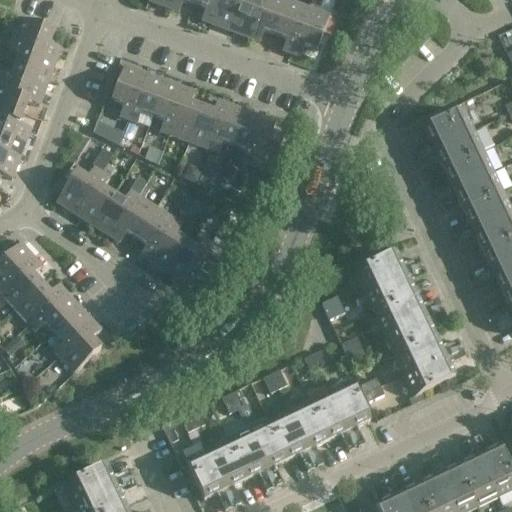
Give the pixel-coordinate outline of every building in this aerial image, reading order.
[(149,0),(148,3),(169,11),(173,0),(149,0)] [(182,3),(194,7),(196,0),(173,0),(169,11),(178,14),(182,3)] [(201,22),(210,26),(219,0),(196,0),(194,7),(205,11),(201,22)] [(219,0),(210,26),(230,33),(242,0),(219,0)] [(251,41),(266,0),(255,0),(254,4),(244,0),(242,0),(230,33),(251,41)] [(264,33),(275,37),(288,3),(279,0),(266,0),(251,41),(259,44),(264,33)] [(282,53),(291,56),(308,11),(288,3),(275,37),(287,41),(282,53)] [(329,18),(308,11),(291,56),(300,59),(304,48),(317,52),(329,18)] [(20,21),(12,42),(57,59),(60,50),(49,46),(54,34),(20,21)] [(57,59),(12,42),(8,51),(20,55),(15,67),(50,79),(57,59)] [(0,74),(0,84),(42,100),(50,79),(15,67),(11,78),(0,74)] [(128,122),(145,76),(124,69),(111,103),(124,107),(120,119),(128,122)] [(145,76),(128,122),(137,125),(141,114),(153,118),(165,84),(145,76)] [(42,100),(0,84),(0,107),(23,116),(27,104),(39,108),(42,100)] [(165,84),(153,118),(164,122),(160,134),(169,137),(186,91),(165,84)] [(186,91),(169,137),(189,144),(202,110),(190,106),(195,95),(186,91)] [(202,110),(189,144),(210,152),(226,106),(218,103),(213,114),(202,110)] [(226,106),(210,152),(218,155),(222,144),(234,148),(247,114),(226,106)] [(0,107),(0,130),(27,141),(30,131),(19,127),(23,116),(0,107)] [(423,131),(443,173),(483,154),(463,112),(423,131)] [(247,114),(234,148),(245,152),(241,164),(250,167),(267,122),(247,114)] [(271,175),(284,140),(271,136),(276,125),(267,122),(250,167),(271,175)] [(27,141),(0,130),(0,154),(19,161),(27,141)] [(422,148),(413,152),(416,158),(425,154),(422,148)] [(111,156),(101,150),(90,167),(100,174),(111,156)] [(0,154),(0,177),(11,182),(19,161),(0,154)] [(443,173),(453,193),(463,214),(503,195),(483,154),(443,173)] [(427,158),(418,162),(420,168),(430,164),(427,158)] [(56,205),(75,217),(101,176),(93,171),(87,181),(76,174),(56,205)] [(75,217),(93,228),(113,198),(103,191),(109,181),(101,176),(75,217)] [(442,189),(433,194),(435,200),(445,195),(442,189)] [(93,228),(112,240),(138,199),(130,194),(123,204),(113,198),(93,228)] [(463,214),(482,256),(511,241),(511,213),(503,195),(463,214)] [(126,235),(136,241),(156,211),(138,199),(112,240),(120,245),(126,235)] [(447,199),(437,204),(440,210),(450,205),(447,199)] [(140,258),(148,263),(174,222),(156,211),(136,241),(147,248),(140,258)] [(166,275),(186,244),(175,237),(182,227),(174,222),(148,263),(166,275)] [(372,235),(378,247),(392,240),(386,228),(372,235)] [(462,231),(452,235),(455,241),(465,237),(462,231)] [(166,275),(185,287),(211,246),(202,240),(196,251),(186,244),(166,275)] [(466,241),(457,245),(460,251),(469,246),(466,241)] [(511,241),(482,256),(502,297),(511,292),(511,241)] [(0,282),(0,295),(35,263),(20,246),(0,264),(0,277),(2,280),(0,282)] [(211,246),(185,287),(192,292),(199,281),(210,289),(230,257),(211,246)] [(354,274),(374,316),(415,297),(395,255),(354,274)] [(418,261),(408,265),(411,271),(420,267),(418,261)] [(0,295),(14,312),(41,287),(33,278),(42,269),(35,263),(0,295)] [(422,271),(413,275),(416,281),(425,277),(422,271)] [(481,272),(472,276),(475,282),(484,278),(481,272)] [(486,282),(477,287),(480,293),(489,288),(486,282)] [(14,312),(29,328),(65,295),(58,288),(49,296),(41,287),(14,312)] [(511,292),(502,297),(511,317),(511,292)] [(44,326),(53,335),(79,310),(65,295),(29,328),(35,334),(44,326)] [(374,316),(394,358),(434,339),(415,297),(374,316)] [(326,314),(341,307),(337,299),(322,306),(326,314)] [(437,302),(427,306),(430,312),(440,308),(437,302)] [(341,307),(326,314),(330,323),(345,316),(341,307)] [(52,352),(58,359),(94,326),(79,310),(53,335),(61,344),(52,352)] [(442,312),(432,317),(435,322),(445,318),(442,312)] [(501,313),(491,317),(494,323),(504,319),(501,313)] [(506,323),(496,328),(499,334),(509,329),(506,323)] [(100,333),(94,326),(58,359),(73,376),(101,351),(91,341),(100,333)] [(394,358),(404,378),(414,400),(454,380),(434,339),(394,358)] [(345,356),(360,348),(357,340),(341,347),(345,356)] [(457,343),(447,348),(450,354),(459,349),(457,343)] [(360,348),(345,356),(349,364),(364,356),(360,348)] [(462,353),(452,358),(455,364),(464,359),(462,353)] [(327,369),(320,354),(312,358),(319,373),(327,369)] [(312,358),(304,362),(311,377),(319,373),(312,358)] [(286,389),(279,374),(271,378),(278,392),(286,389)] [(278,392),(271,378),(263,382),(270,396),(278,392)] [(376,381),(361,388),(364,396),(380,389),(376,381)] [(328,444),(370,424),(350,383),(309,403),(328,444)] [(380,389),(364,396),(368,405),(383,398),(380,389)] [(245,408),(238,393),(230,397),(237,412),(245,408)] [(230,397),(221,401),(229,416),(237,412),(230,397)] [(309,403),(288,413),(267,423),(287,463),(328,444),(309,403)] [(204,428),(197,413),(189,417),(196,431),(204,428)] [(189,417),(181,420),(188,435),(196,431),(189,417)] [(267,423),(247,433),(226,443),(245,483),(287,463),(267,423)] [(359,435),(353,438),(358,449),(364,446),(359,435)] [(348,440),(343,443),(348,454),(354,451),(348,440)] [(478,440),(472,442),(478,454),(484,451),(478,440)] [(245,483),(226,443),(184,463),(203,503),(225,493),(245,483)] [(468,444),(462,447),(467,459),(473,456),(468,444)] [(457,470),(477,510),(511,492),(511,476),(499,450),(457,470)] [(318,455),(312,457),(317,469),(323,466),(318,455)] [(307,459),(301,462),(307,474),(313,471),(307,459)] [(437,459),(431,462),(436,473),(442,470),(437,459)] [(427,464),(421,467),(426,478),(432,475),(427,464)] [(65,488),(76,511),(120,511),(125,510),(105,468),(65,488)] [(427,511),(472,511),(477,510),(457,470),(416,489),(427,511)] [(130,479),(127,474),(116,479),(119,485),(130,479)] [(276,474),(270,477),(276,489),(281,486),(276,474)] [(266,479),(260,482),(265,493),(271,491),(266,479)] [(396,479),(390,481),(395,493),(401,490),(396,479)] [(386,484),(380,486),(385,498),(391,495),(386,484)] [(135,490),(133,485),(122,490),(124,495),(135,490)] [(427,511),(416,489),(396,499),(374,509),(375,511),(427,511)] [(235,494),(229,497),(234,508),(240,505),(235,494)] [(225,499),(219,501),(223,511),(225,511),(230,510),(225,499)]
